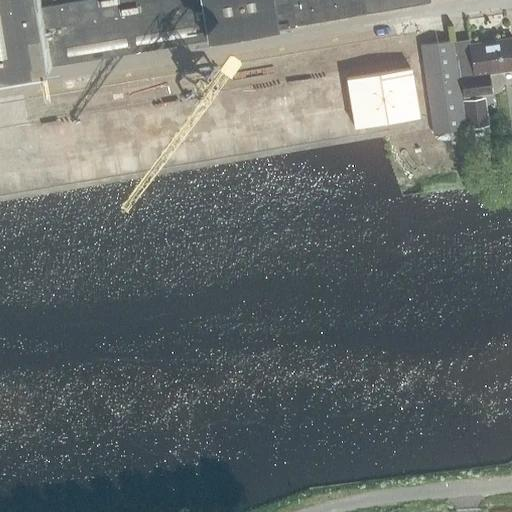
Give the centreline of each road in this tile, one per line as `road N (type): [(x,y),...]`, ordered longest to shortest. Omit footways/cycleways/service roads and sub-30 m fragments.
road 1 (residential): [(0,92),(511,2)]
road 2 (residential): [(511,485),(362,499),(313,511)]
